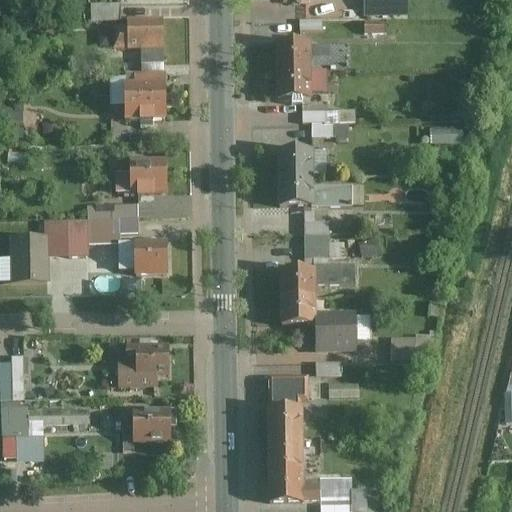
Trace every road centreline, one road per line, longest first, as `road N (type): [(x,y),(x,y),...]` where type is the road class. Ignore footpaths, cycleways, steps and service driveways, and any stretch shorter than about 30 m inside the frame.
road 1 (residential): [(220,0),(224,323)]
road 2 (residential): [(224,323),(0,328)]
road 3 (residential): [(224,323),(227,505)]
road 4 (residential): [(227,505),(90,511)]
